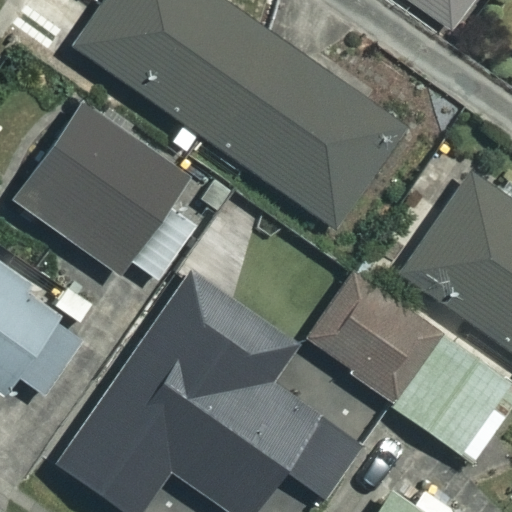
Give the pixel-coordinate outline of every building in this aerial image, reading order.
[(396,123),(220,0),(96,0),(69,39),(327,221),(396,123)] [(458,0),(409,0),(442,23),(458,0)] [(1,191),(111,268),(118,258),(147,279),(196,208),(163,185),(174,169),(68,95),(1,191)] [(511,202),(461,168),(393,266),(511,349),(511,202)] [(206,281),(238,236),(203,211),(170,258),(180,265),(80,407),(228,511),(250,511),(274,478),(312,504),(357,441),(265,376),(290,340),(206,281)] [(431,326),(352,266),(301,333),(380,393),(431,326)] [(76,328),(0,270),(0,375),(6,368),(32,388),(76,328)] [(511,389),(511,382),(437,331),(387,403),(466,457),(511,389)] [(418,511),(378,484),(358,511),(418,511)]
